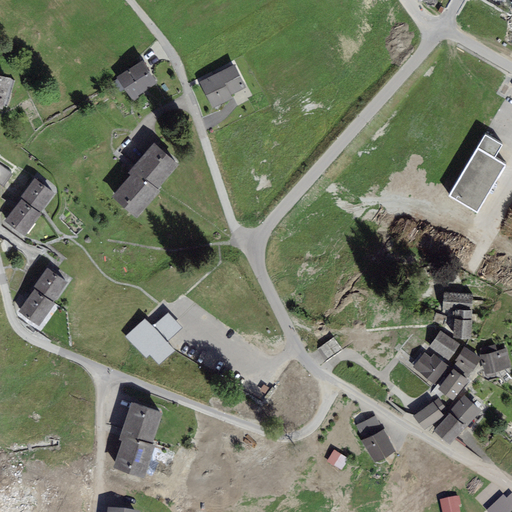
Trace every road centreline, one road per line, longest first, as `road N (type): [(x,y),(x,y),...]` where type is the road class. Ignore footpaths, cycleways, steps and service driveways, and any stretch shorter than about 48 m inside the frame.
road 1 (residential): [(0,275),(12,322),(33,341),(275,436),(309,430),(331,379)]
road 2 (residential): [(441,27),(249,246)]
road 3 (residential): [(129,0),(177,66),(230,218),(249,246)]
road 4 (residential): [(331,379),(511,487)]
road 5 (residential): [(249,246),(294,351),(331,379)]
